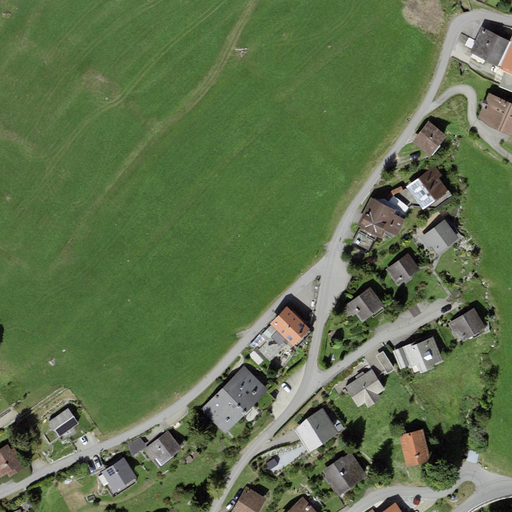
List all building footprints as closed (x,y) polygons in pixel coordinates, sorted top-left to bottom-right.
[(496,34),(482,27),(475,41),(469,38),(466,45),(472,48),(470,52),(499,67),(501,65),(511,42),(509,41),(503,37),(504,34),(497,30),(496,34)] [(511,35),(509,41),(511,42),(501,65),(511,70),(511,35)] [(511,74),(505,72),(499,87),(511,92),(511,74)] [(506,101),(489,94),(486,100),(483,101),(482,104),(483,107),(478,119),(511,133),(511,99),(506,101)] [(447,135),(429,121),(412,142),(431,156),(447,135)] [(422,175),(406,187),(423,210),(448,191),(438,178),(442,175),(432,161),(419,170),(422,175)] [(392,190),(385,199),(388,202),(393,196),(394,195),(403,191),(402,186),(392,190)] [(374,198),(374,199),(396,210),(394,214),(397,215),(398,214),(403,217),(409,208),(393,196),(388,202),(385,199),(385,198),(378,200),(374,198)] [(374,199),(371,197),(356,226),(360,228),(377,237),(382,239),(386,231),(396,237),(405,220),(397,215),(394,214),(396,210),(374,199)] [(459,239),(445,219),(419,237),(428,249),(432,246),(438,254),(459,239)] [(377,237),(360,228),(351,244),(369,254),(377,237)] [(409,254),(387,270),(399,286),(421,269),(409,254)] [(371,287),(345,306),(353,317),(356,314),(362,322),(385,306),(371,287)] [(287,306),(270,323),(272,325),(261,336),(268,342),(259,350),(267,357),(270,361),(289,341),(294,346),(311,329),(287,306)] [(475,308),(448,324),(454,335),(458,333),(463,341),(486,328),(475,308)] [(425,338),(393,351),(400,370),(410,366),(411,369),(417,366),(420,373),(434,368),(433,365),(443,361),(433,337),(426,340),(425,338)] [(267,357),(259,350),(257,348),(249,356),(259,365),(267,357)] [(395,369),(383,352),(376,356),(387,374),(395,369)] [(244,366),(201,409),(225,433),(268,390),(244,366)] [(372,369),(345,387),(358,407),(365,402),(368,407),(381,399),(378,394),(385,390),(372,369)] [(307,418),(295,430),(310,453),(340,433),(323,408),(307,418)] [(68,409),(49,422),(59,437),(78,424),(68,409)] [(167,429),(142,450),(152,461),(157,457),(164,466),(184,449),(182,447),(184,445),(179,438),(176,440),(167,429)] [(423,429),(399,435),(407,467),(431,461),(423,429)] [(133,455),(146,445),(140,437),(126,445),(133,455)] [(8,445),(0,449),(0,478),(7,474),(9,478),(26,468),(14,447),(11,449),(8,445)] [(468,451),(466,462),(477,464),(480,454),(468,451)] [(342,457),(322,471),(340,495),(367,475),(351,452),(343,458),(342,457)] [(116,462),(102,472),(103,474),(99,477),(104,485),(109,482),(115,491),(137,476),(124,457),(123,458),(122,456),(115,460),(116,462)] [(104,469),(99,458),(85,465),(90,475),(104,469)] [(281,461),(272,466),(277,475),(285,470),(281,461)] [(257,511),(266,498),(246,487),(231,511),(257,511)] [(316,511),(303,497),(286,511),(316,511)] [(402,511),(396,502),(381,511),(402,511)]
